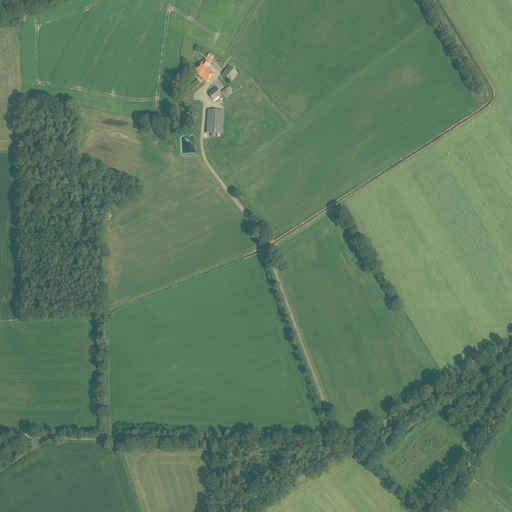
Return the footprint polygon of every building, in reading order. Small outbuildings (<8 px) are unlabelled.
[(206,82),(214,73),(207,67),(210,64),(205,59),(194,71),(206,82)] [(241,71),(231,63),(229,65),(221,74),(231,83),(239,74),(241,71)] [(191,91),(200,84),(197,80),(186,88),(188,91),(190,89),(191,91)] [(213,101),(221,94),(220,92),(216,87),(207,94),(213,101)] [(223,134),(224,110),(207,110),(206,133),(210,133),(210,137),(215,137),(215,133),(223,134)]
